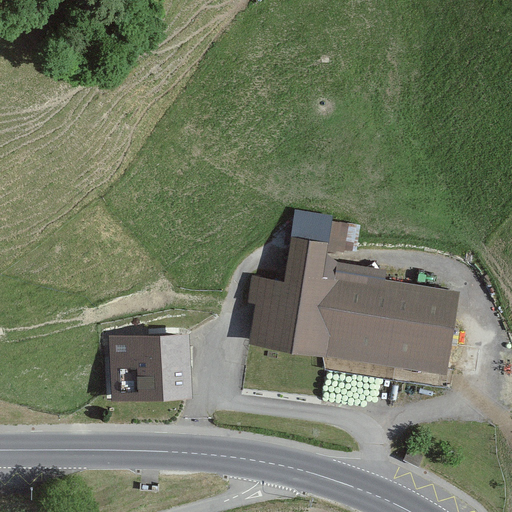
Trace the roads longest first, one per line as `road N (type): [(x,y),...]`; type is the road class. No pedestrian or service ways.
road 1 (secondary): [(0,451),(174,452),(270,463)]
road 2 (secondary): [(270,463),(342,482),(407,511)]
